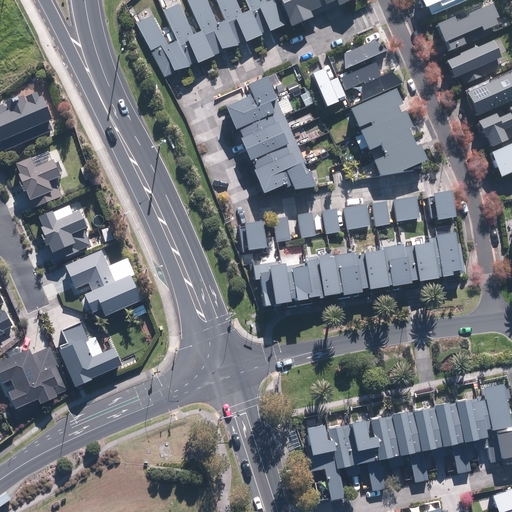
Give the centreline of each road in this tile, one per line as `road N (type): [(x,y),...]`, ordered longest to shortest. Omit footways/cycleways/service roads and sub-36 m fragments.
road 1 (residential): [(464,175),(248,212),(199,94),(391,7)]
road 2 (secondary): [(102,91),(226,375)]
road 3 (residential): [(509,320),(419,330),(226,375)]
road 4 (residential): [(226,375),(158,400),(0,481)]
road 5 (residential): [(464,175),(391,7)]
road 6 (secondary): [(272,511),(226,375)]
road 7 (residential): [(509,320),(487,280),(470,190)]
